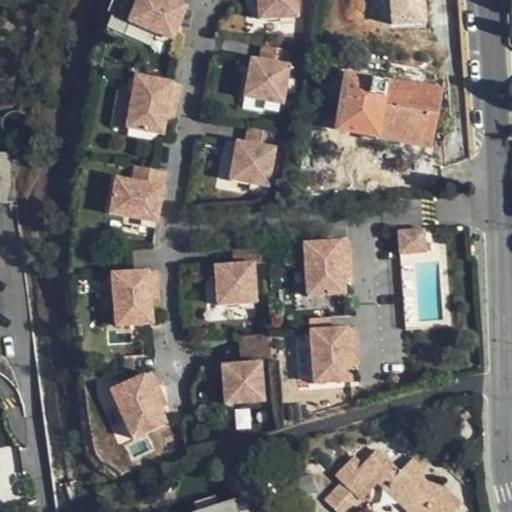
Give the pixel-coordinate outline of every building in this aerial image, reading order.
[(196,3),(191,1),(187,0),(157,0),(148,26),(183,38),(196,3)] [(307,0),(268,0),(270,19),(308,16),(307,0)] [(300,52),(268,45),(265,62),(297,68),(300,52)] [(290,104),(297,68),(265,62),(258,60),(251,97),(290,104)] [(430,149),(440,89),(341,72),(332,132),(430,149)] [(184,101),(187,84),(143,76),(134,128),(168,134),(171,120),(175,99),(184,101)] [(181,122),(184,101),(175,99),(171,120),(181,122)] [(285,133),(253,126),(250,142),(282,148),(285,133)] [(250,142),(243,140),(236,179),(275,186),(282,148),(250,142)] [(172,171),(141,165),(138,182),(169,187),(172,171)] [(0,219),(9,219),(7,168),(0,168),(0,219)] [(165,214),(169,187),(138,182),(121,179),(114,214),(162,223),(163,221),(163,218),(165,214)] [(425,231),(401,233),(402,255),(427,253),(425,231)] [(349,242),(304,245),(307,297),(344,295),(343,279),(342,258),(351,258),(349,242)] [(304,245),(293,246),(296,298),(307,297),(304,245)] [(263,248),(233,250),(234,265),(253,264),(264,263),(263,248)] [(351,258),(342,258),(343,279),(352,279),(351,258)] [(256,303),(253,264),(234,265),(214,267),(217,306),(256,303)] [(163,288),(162,270),(114,272),(117,327),(156,325),(155,309),(154,288),(163,288)] [(164,308),(163,288),(154,288),(155,309),(164,308)] [(355,329),(310,332),(313,384),(350,382),(349,366),(348,345),(356,344),(355,329)] [(310,332),(298,333),(302,385),(313,384),(310,332)] [(269,335),(240,337),(242,364),(260,363),(271,363),(269,335)] [(356,344),(348,345),(349,366),(358,366),(356,344)] [(242,364),(221,366),(223,404),(262,402),(260,363),(242,364)] [(162,369),(119,384),(138,437),(173,425),(168,410),(161,391),(169,389),(162,369)] [(176,408),(169,389),(161,391),(168,410),(176,408)] [(319,495),(336,511),(340,511),(374,479),(406,511),(457,511),(460,500),(413,453),(399,467),(375,443),(360,459),(351,450),(331,468),(338,475),(319,495)] [(70,499),(78,495),(76,482),(56,487),(60,502),(70,499)] [(238,511),(234,499),(222,503),(195,511),(238,511)]
